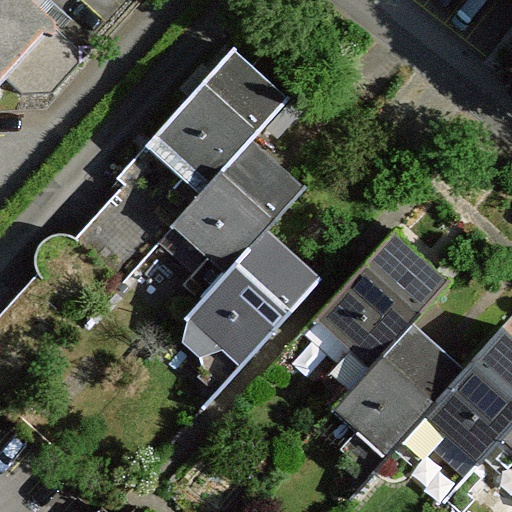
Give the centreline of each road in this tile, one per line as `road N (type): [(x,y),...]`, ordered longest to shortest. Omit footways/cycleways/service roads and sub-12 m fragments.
road 1 (unknown): [(241,0),(0,272)]
road 2 (residential): [(511,107),(377,0)]
